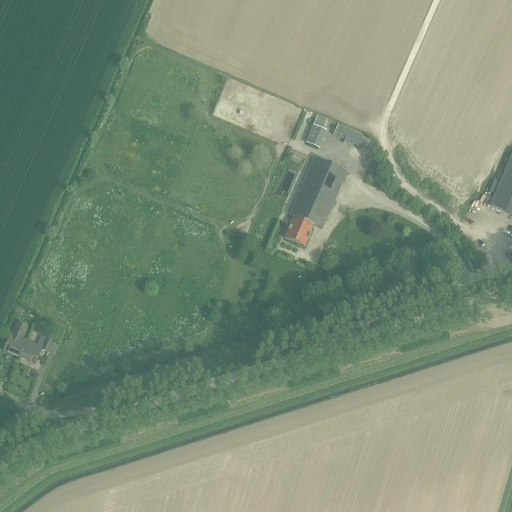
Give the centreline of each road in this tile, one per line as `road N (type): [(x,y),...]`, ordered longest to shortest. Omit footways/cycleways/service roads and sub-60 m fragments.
road 1 (unclassified): [(511,287),(52,435),(0,463)]
road 2 (track): [(27,511),(72,484),(511,344)]
road 3 (track): [(489,231),(457,224),(402,183),(381,131),(439,0)]
